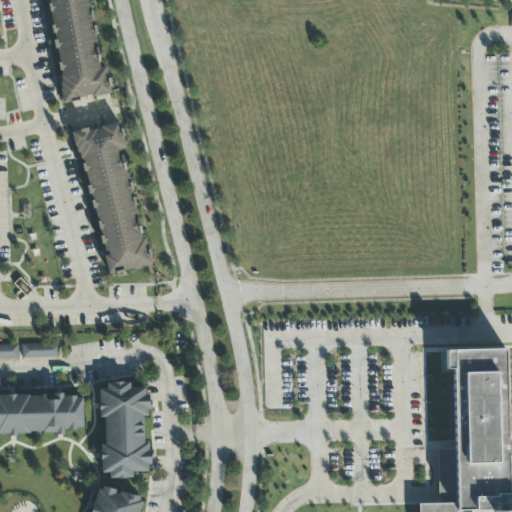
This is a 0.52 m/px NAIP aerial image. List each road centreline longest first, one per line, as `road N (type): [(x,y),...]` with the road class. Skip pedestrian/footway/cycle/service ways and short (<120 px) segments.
road 1 (tertiary): [(248,511),(248,371),(157,0)]
road 2 (tertiary): [(123,0),(216,388),(216,511)]
